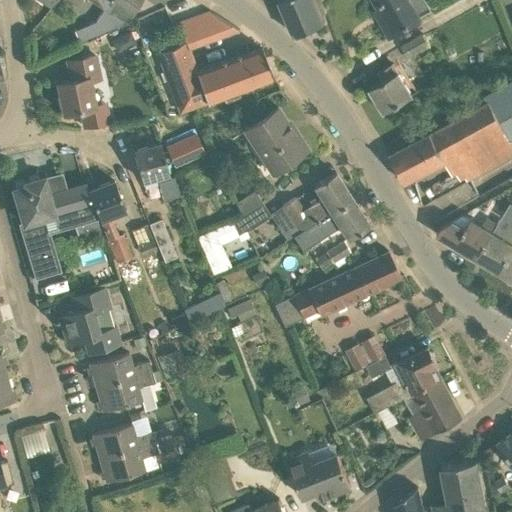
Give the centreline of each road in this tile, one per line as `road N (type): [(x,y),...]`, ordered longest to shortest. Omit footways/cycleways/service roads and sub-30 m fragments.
road 1 (tertiary): [(511,331),(478,312),(436,269),(304,64),(228,0)]
road 2 (residential): [(0,201),(59,403),(0,420)]
road 3 (residential): [(511,382),(503,399),(359,511)]
road 4 (residential): [(0,133),(13,124),(21,85),(8,0)]
